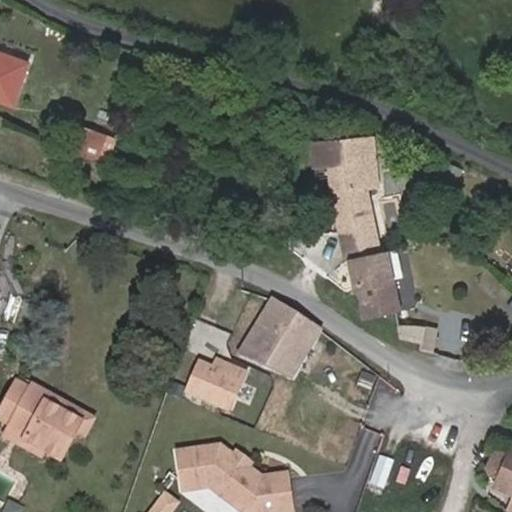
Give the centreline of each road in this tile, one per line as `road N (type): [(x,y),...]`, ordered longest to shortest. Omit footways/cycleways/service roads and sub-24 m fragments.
road 1 (residential): [(504,392),(442,384),(276,285),(0,188)]
road 2 (residential): [(34,0),(86,24),(375,107),(511,168)]
road 3 (residential): [(452,511),(504,392)]
